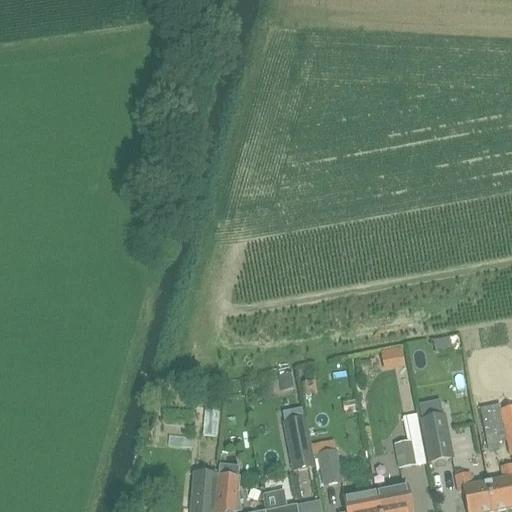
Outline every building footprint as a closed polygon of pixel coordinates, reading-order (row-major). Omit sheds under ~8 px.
[(449,338),(435,341),(437,354),(451,352),(449,338)] [(290,373),(277,375),(280,391),(293,389),(290,373)] [(199,395),(192,425),(210,429),(217,399),(199,395)] [(511,455),(511,408),(500,411),(499,405),(480,409),(488,453),(499,451),(498,443),(506,442),(509,456),(511,455)] [(454,459),(445,415),(419,420),(428,465),(454,459)] [(283,424),(292,473),(315,469),(306,420),(283,424)] [(196,430),(193,445),(205,447),(207,432),(196,430)] [(410,443),(394,446),(399,470),(415,467),(410,443)] [(333,451),(317,455),(323,488),(342,485),(336,451),(333,451)] [(502,481),(486,484),(492,511),(497,511),(511,509),(511,465),(499,468),(502,481)] [(192,474),(188,511),(214,511),(218,477),(192,474)] [(471,487),(469,474),(454,477),(457,494),(462,493),(465,511),(492,511),(486,484),(471,487)] [(217,506),(216,511),(241,511),(236,489),(237,479),(220,477),(217,506)] [(404,487),(374,493),(378,511),(404,511),(403,505),(408,504),(404,487)] [(345,511),(378,511),(374,493),(343,499),(345,511)] [(277,496),(261,499),(263,511),(295,511),(294,508),(287,510),(285,502),(284,494),(277,496)]
